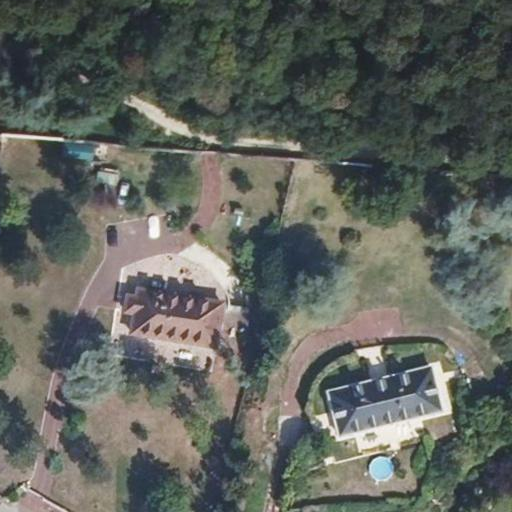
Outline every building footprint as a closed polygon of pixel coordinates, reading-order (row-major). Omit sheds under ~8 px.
[(49,194),(17,188),(12,212),(24,214),(24,218),(42,222),(49,194)] [(125,314),(121,334),(135,338),(145,296),(130,292),(127,301),(118,299),(115,312),(125,314)] [(175,347),(184,305),(145,296),(135,338),(175,347)] [(175,347),(205,354),(214,312),(184,305),(175,347)] [(425,367),(320,389),(330,432),(434,410),(425,367)]
